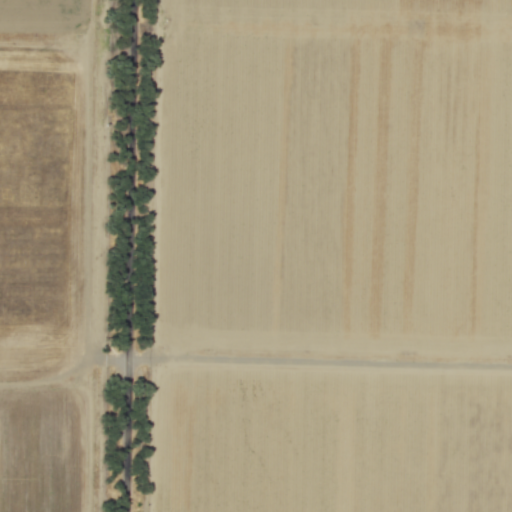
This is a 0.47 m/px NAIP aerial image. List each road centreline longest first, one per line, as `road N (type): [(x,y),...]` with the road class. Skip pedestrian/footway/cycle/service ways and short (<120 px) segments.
road 1 (track): [(91,0),(82,511)]
road 2 (track): [(152,511),(160,0)]
road 3 (track): [(155,355),(511,365)]
